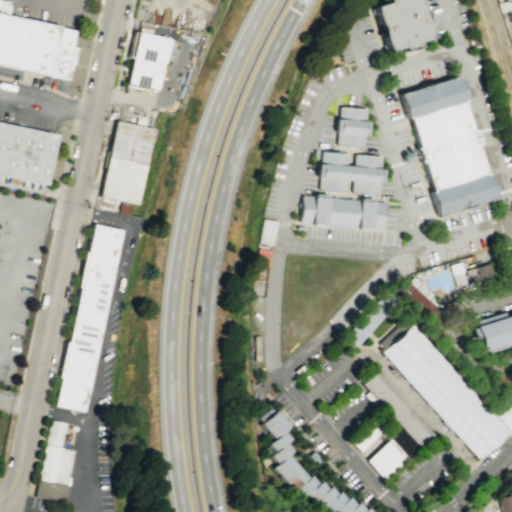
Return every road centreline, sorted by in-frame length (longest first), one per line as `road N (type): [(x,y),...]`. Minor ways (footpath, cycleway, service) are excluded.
road 1 (trunk): [(215,511),(200,392),(209,254),(234,150),(304,0)]
road 2 (trunk): [(270,0),(215,112),(183,227),(170,354),(185,511)]
road 3 (residential): [(118,0),(15,475),(0,498)]
